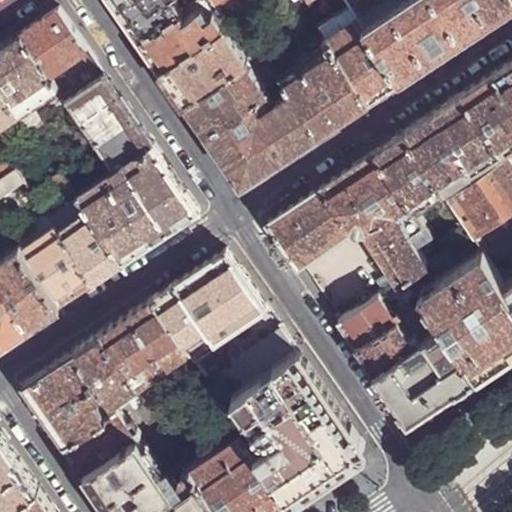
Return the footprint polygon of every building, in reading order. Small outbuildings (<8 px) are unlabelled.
[(115,0),(128,17),(141,35),(183,9),(184,8),(178,0),(115,0)] [(223,0),(195,0),(184,8),(183,9),(186,14),(198,7),(205,17),(214,12),(224,24),(235,16),(223,0)] [(309,0),(308,1),(322,21),(352,1),(351,0),(309,0)] [(351,0),(352,1),(360,12),(366,21),(397,0),(351,0)] [(493,16),(482,0),(397,0),(366,21),(401,75),(444,47),(493,16)] [(511,0),(482,0),(493,16),(511,2),(511,0)] [(352,1),(322,21),(329,32),(360,12),(352,1)] [(38,19),(21,30),(51,72),(87,47),(89,45),(61,4),(38,19)] [(162,65),(224,24),(214,12),(205,17),(198,7),(186,14),(183,9),(141,35),(154,54),(162,65)] [(360,12),(329,32),(332,36),(371,95),(388,84),(401,75),(366,21),(360,12)] [(177,87),(185,98),(247,57),(224,24),(162,65),(177,87)] [(0,44),(0,80),(21,110),(33,127),(46,119),(34,101),(60,84),(51,72),(21,30),(5,41),(0,44)] [(265,45),(258,34),(244,43),(252,54),(265,45)] [(371,95),(332,36),(281,69),(291,84),(321,129),(350,109),(371,95)] [(198,116),(206,127),(267,85),(247,57),(185,98),(198,116)] [(107,71),(98,58),(96,60),(60,84),(69,96),(107,71)] [(511,95),(511,60),(510,61),(495,72),(511,95)] [(69,96),(68,97),(113,163),(114,162),(117,167),(118,168),(157,143),(122,94),(107,71),(69,96)] [(463,92),(502,148),(511,141),(511,95),(495,72),(476,84),(463,92)] [(0,123),(21,110),(0,80),(0,123)] [(321,129),(291,84),(274,95),(267,85),(206,127),(215,141),(243,180),(274,160),(321,129)] [(449,102),(435,112),(474,167),(502,148),(463,92),(449,102)] [(444,186),(474,167),(435,112),(422,120),(406,131),(444,186)] [(415,205),(444,186),(406,131),(389,142),(377,150),(415,205)] [(201,207),(157,143),(118,168),(117,167),(79,191),(82,196),(90,207),(125,257),(156,236),(187,216),(201,207)] [(360,222),(393,270),(400,279),(408,273),(427,260),(408,231),(425,220),(415,205),(377,150),(331,180),(271,220),(301,262),(352,227),(360,222)] [(511,161),(509,157),(480,176),(451,196),(448,198),(467,225),(470,231),(483,249),(487,255),(492,252),(479,233),(483,231),(483,229),(482,227),(511,207),(511,161)] [(0,178),(17,167),(10,158),(0,164),(0,178)] [(0,195),(25,179),(17,167),(0,178),(0,195)] [(33,191),(41,202),(51,195),(61,188),(71,181),(72,180),(64,169),(63,171),(33,191)] [(61,188),(66,195),(76,188),(71,181),(61,188)] [(56,202),(51,195),(41,202),(46,209),(56,202)] [(82,196),(51,217),(56,223),(59,227),(90,207),(82,196)] [(90,207),(59,227),(94,277),(111,266),(125,257),(90,207)] [(24,244),(0,209),(0,275),(30,319),(51,305),(62,298),(24,244)] [(80,286),(94,277),(59,227),(56,223),(24,244),(62,298),(80,286)] [(459,231),(457,234),(455,235),(449,237),(441,243),(445,248),(470,231),(467,225),(459,231)] [(191,271),(153,296),(189,347),(198,360),(212,380),(223,395),(224,397),(245,383),(218,343),(219,342),(217,338),(267,305),(269,304),(244,268),(229,246),(191,271)] [(511,349),(511,348),(511,290),(505,281),(487,255),(483,249),(421,290),(426,297),(443,322),(478,371),(511,349)] [(400,279),(393,270),(379,279),(385,288),(400,279)] [(385,288),(382,291),(399,315),(426,297),(421,290),(408,273),(400,279),(385,288)] [(0,338),(30,319),(0,275),(0,338)] [(358,344),(399,315),(382,291),(341,319),(358,344)] [(103,329),(139,381),(186,349),(189,347),(153,296),(124,315),(103,329)] [(426,297),(399,315),(416,340),(421,337),(423,336),(443,322),(426,297)] [(369,358),(376,368),(416,340),(399,315),(358,344),(369,358)] [(478,371),(443,322),(423,336),(421,337),(416,340),(376,368),(410,417),(451,390),(478,371)] [(88,338),(77,346),(106,388),(114,399),(139,381),(103,329),(88,338)] [(232,356),(246,375),(277,354),(264,335),(232,356)] [(283,346),(288,353),(299,346),(294,338),(283,346)] [(46,408),(67,438),(109,411),(97,394),(106,388),(77,346),(54,361),(26,380),(46,408)] [(326,472),(365,447),(366,442),(319,374),(299,346),(288,353),(276,362),(280,369),(270,377),(265,369),(245,383),(235,390),(247,407),(249,406),(259,419),(265,423),(273,424),(281,420),(284,426),(258,444),(293,495),(326,472)] [(189,347),(186,349),(195,362),(198,360),(189,347)] [(212,380),(198,360),(195,362),(190,366),(203,386),(212,380)] [(146,391),(151,398),(176,380),(171,373),(146,391)] [(223,395),(212,380),(203,386),(188,397),(198,412),(223,395)] [(158,404),(171,423),(192,410),(178,389),(158,404)] [(146,391),(145,390),(132,399),(133,400),(137,407),(151,398),(146,391)] [(247,407),(235,390),(224,397),(243,425),(258,444),(284,426),(281,420),(273,424),(265,423),(259,419),(249,406),(247,407)] [(121,409),(126,417),(138,408),(137,407),(133,400),(121,409)] [(80,457),(87,466),(138,432),(126,417),(121,409),(118,405),(109,411),(67,438),(80,457)] [(0,425),(0,509),(1,509),(40,483),(10,440),(0,425)] [(258,444),(243,425),(193,458),(230,511),(266,511),(271,509),(293,495),(258,444)] [(193,438),(186,427),(180,431),(188,442),(193,438)] [(112,502),(118,511),(230,511),(193,458),(169,475),(139,432),(138,433),(138,432),(87,466),(112,502)] [(40,483),(1,509),(3,511),(60,511),(56,506),(40,483)]
